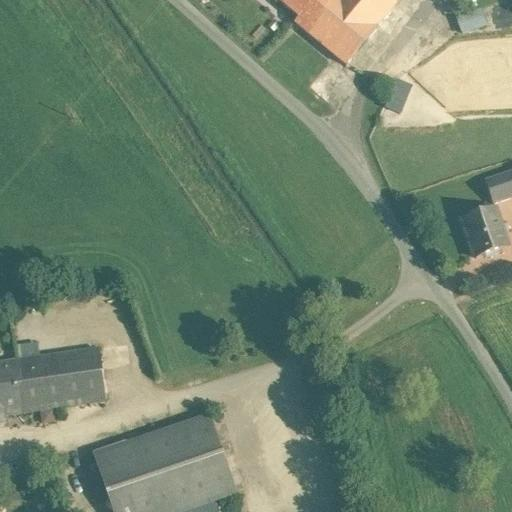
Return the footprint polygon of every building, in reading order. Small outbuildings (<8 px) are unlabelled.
[(314,0),(274,0),(298,20),(314,0)] [(390,0),(314,0),(298,20),(295,24),(345,66),(396,5),(390,0)] [(483,13),(460,22),(465,33),(488,24),(483,13)] [(511,173),(485,182),(493,206),(511,199),(511,173)] [(495,210),(462,221),(476,260),(508,249),(495,210)] [(128,346),(36,359),(29,320),(91,311),(87,291),(7,303),(16,362),(18,362),(22,390),(18,391),(21,415),(136,398),(128,346)] [(16,362),(0,364),(0,426),(4,425),(3,417),(21,415),(18,391),(22,390),(18,362),(16,362)] [(208,417),(94,456),(113,511),(186,511),(235,495),(208,417)] [(19,501),(22,511),(38,511),(33,496),(19,501)]
